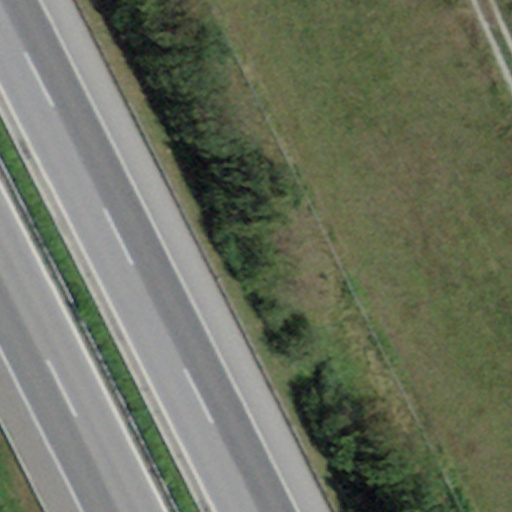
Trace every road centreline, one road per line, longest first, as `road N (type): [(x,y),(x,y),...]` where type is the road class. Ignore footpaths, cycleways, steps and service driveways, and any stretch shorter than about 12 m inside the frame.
road 1 (motorway): [(248,511),(0,5)]
road 2 (motorway): [(0,278),(113,511)]
